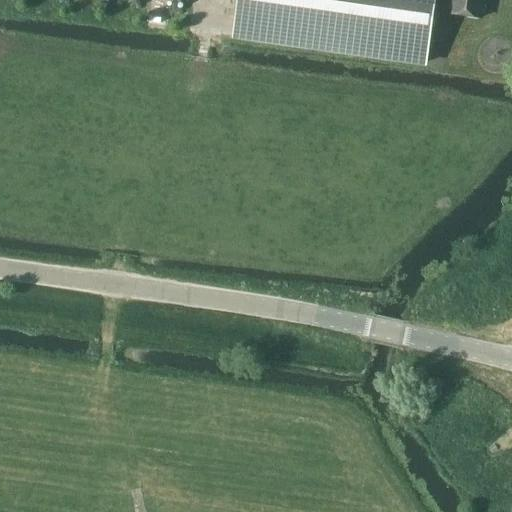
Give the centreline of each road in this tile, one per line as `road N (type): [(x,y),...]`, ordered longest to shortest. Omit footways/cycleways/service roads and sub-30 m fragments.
road 1 (tertiary): [(511,358),(310,316),(0,271)]
road 2 (track): [(140,511),(104,381),(114,287)]
